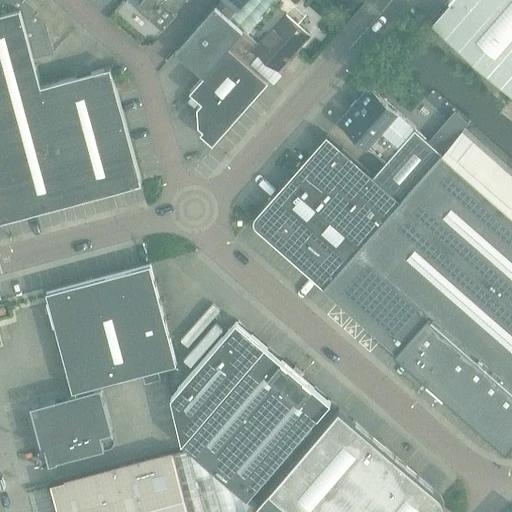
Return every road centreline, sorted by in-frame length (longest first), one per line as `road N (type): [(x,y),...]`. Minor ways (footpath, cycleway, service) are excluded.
road 1 (unclassified): [(497,485),(185,211)]
road 2 (unclassified): [(185,211),(216,193),(386,0)]
road 3 (unclassified): [(185,211),(135,49),(77,0)]
road 4 (unclassified): [(0,257),(185,211)]
